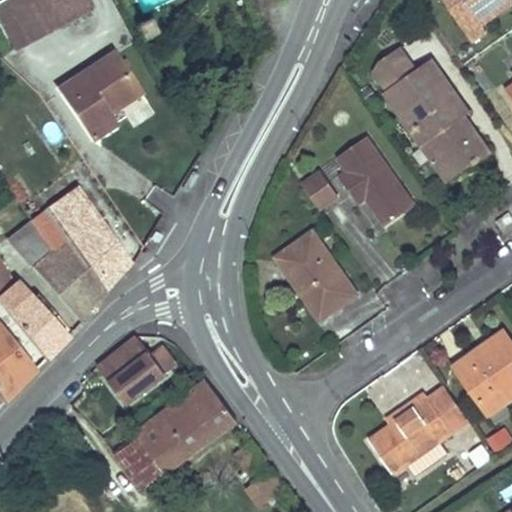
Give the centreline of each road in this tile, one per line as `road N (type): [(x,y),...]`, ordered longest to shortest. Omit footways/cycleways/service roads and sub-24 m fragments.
road 1 (secondary): [(227,286),(236,216),(344,0)]
road 2 (secondary): [(314,0),(225,181),(193,272)]
road 3 (residential): [(306,405),(511,261)]
road 4 (secondary): [(194,305),(207,348),(268,433)]
road 5 (secondary): [(285,420),(240,340),(227,286)]
road 6 (unclassified): [(99,334),(0,433)]
